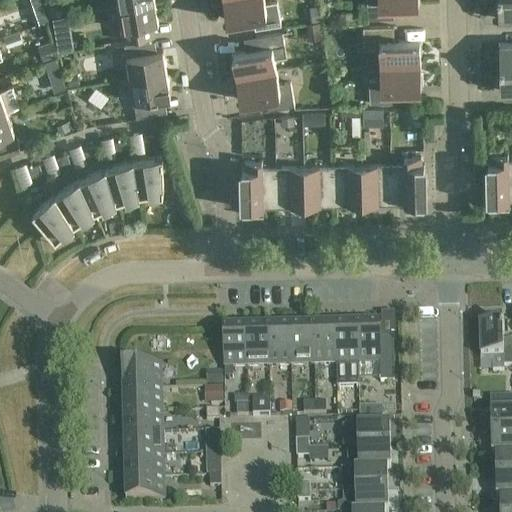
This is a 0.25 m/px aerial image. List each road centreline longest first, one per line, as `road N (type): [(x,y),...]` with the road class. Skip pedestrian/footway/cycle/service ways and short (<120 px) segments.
road 1 (residential): [(228,270),(226,166),(206,124),(185,0)]
road 2 (residential): [(448,266),(447,155),(460,107),(456,0)]
road 3 (residential): [(444,511),(448,266)]
road 4 (residential): [(448,266),(228,270)]
road 5 (residential): [(63,323),(54,362),(58,511)]
road 6 (residential): [(228,270),(114,277),(63,323)]
